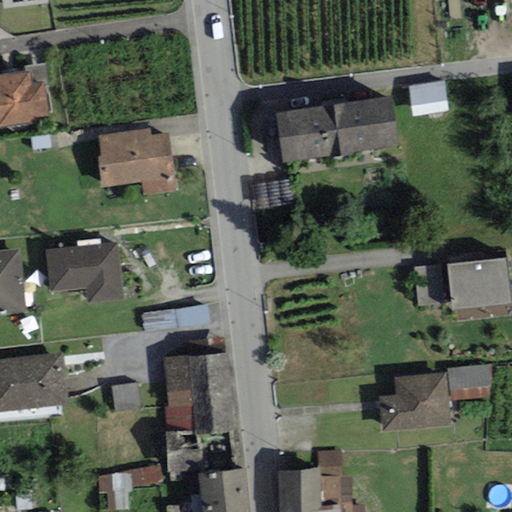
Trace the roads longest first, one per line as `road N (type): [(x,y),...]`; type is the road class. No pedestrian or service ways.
road 1 (residential): [(263,511),(218,97)]
road 2 (residential): [(511,64),(218,97)]
road 3 (residential): [(208,16),(0,41)]
